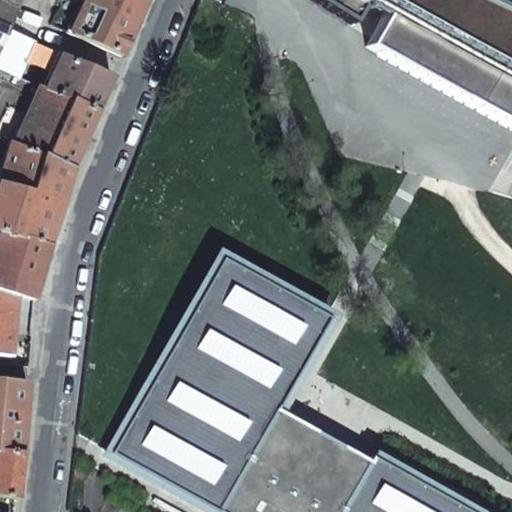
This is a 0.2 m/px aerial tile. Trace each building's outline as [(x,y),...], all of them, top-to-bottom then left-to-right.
[(0,0),(0,41),(4,32),(18,0),(0,0)] [(82,0),(67,35),(119,57),(132,27),(143,0),(82,0)] [(511,27),(459,0),(293,0),(341,35),(355,11),(374,25),(358,55),(511,138),(511,27)] [(31,44),(4,32),(0,41),(0,73),(15,80),(31,44)] [(79,59),(61,51),(59,56),(77,64),(79,59)] [(77,64),(59,56),(44,93),(94,113),(110,78),(93,71),(77,64)] [(44,93),(36,88),(11,145),(70,171),(82,142),(94,113),(44,93)] [(11,145),(6,143),(0,164),(0,233),(47,247),(59,209),(70,171),(11,145)] [(47,247),(0,233),(0,292),(13,297),(32,300),(40,274),(47,247)] [(217,254),(103,455),(207,511),(474,511),(275,407),(325,312),(217,254)] [(0,356),(8,358),(10,327),(13,297),(0,292),(0,356)] [(25,383),(0,380),(0,452),(20,454),(22,418),(25,383)] [(0,498),(14,500),(20,454),(0,452),(0,498)]
